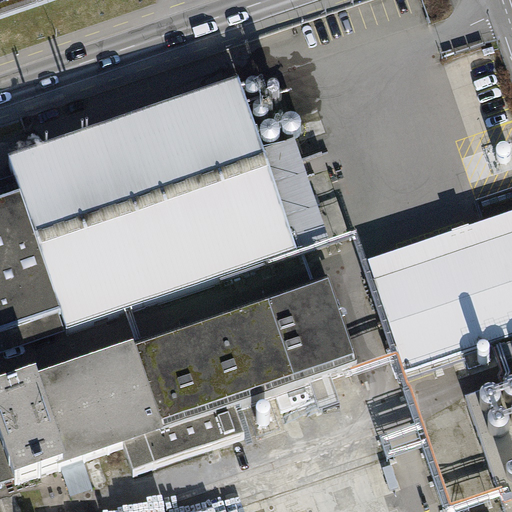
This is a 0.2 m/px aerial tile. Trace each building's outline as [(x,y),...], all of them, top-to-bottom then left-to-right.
[(0,0),(0,8),(19,2),(25,0),(0,0)] [(0,186),(0,359),(297,256),(261,151),(240,87),(176,109),(10,165),(14,181),(0,186)] [(294,139),(261,151),(297,256),(330,245),(294,139)] [(511,216),(369,266),(405,373),(511,336),(511,216)] [(358,372),(330,287),(134,353),(135,355),(0,401),(0,488),(15,484),(16,486),(124,449),(133,478),(245,440),(236,413),(358,372)] [(511,511),(511,381),(466,397),(504,511),(511,511)]
